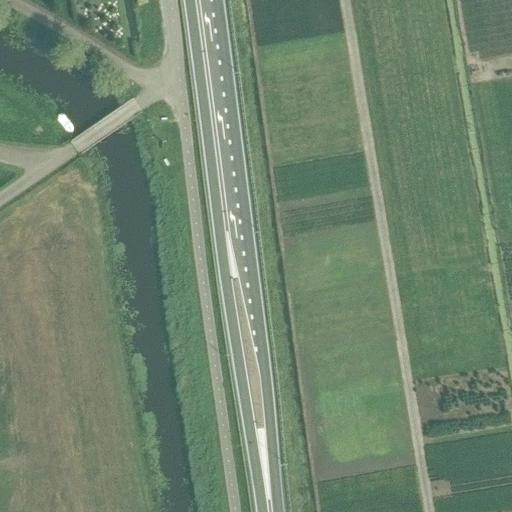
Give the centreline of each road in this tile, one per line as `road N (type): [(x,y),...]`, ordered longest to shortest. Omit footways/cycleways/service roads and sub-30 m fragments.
road 1 (track): [(430,511),(345,0)]
road 2 (primary): [(230,245),(199,0)]
road 3 (primary): [(262,459),(267,408),(250,284),(230,245)]
road 4 (primary): [(230,245),(226,287),(245,412),(262,459)]
road 5 (unclassified): [(178,93),(0,2)]
